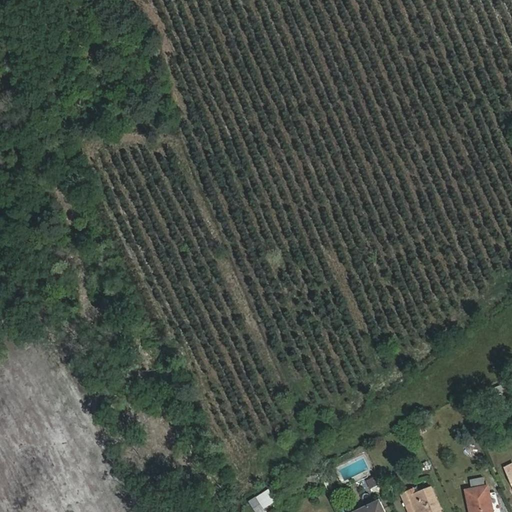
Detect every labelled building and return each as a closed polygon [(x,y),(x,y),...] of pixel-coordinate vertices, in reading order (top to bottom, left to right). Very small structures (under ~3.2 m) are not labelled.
[(316,472),(305,476),(309,487),(320,483),(316,472)] [(483,477),(470,480),(471,488),(485,485),(483,477)] [(375,478),(368,482),(371,488),(378,485),(375,478)] [(464,490),(468,511),(494,511),(488,485),(485,485),(471,488),(464,490)] [(415,489),(401,494),(408,511),(439,511),(441,511),(431,488),(417,494),(415,489)] [(256,498),(264,508),(275,503),(269,489),(262,494),(256,498)] [(358,511),(385,511),(381,502),(358,511)]
